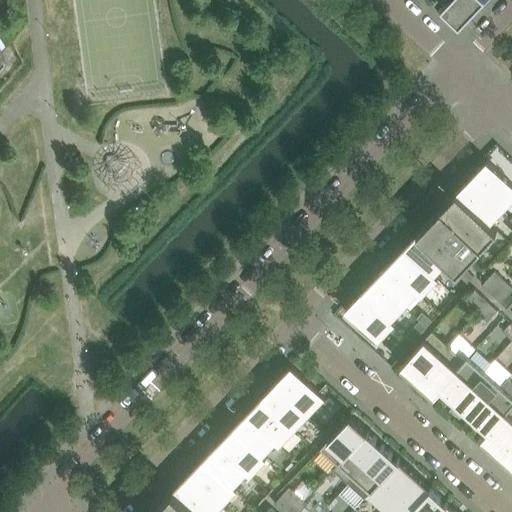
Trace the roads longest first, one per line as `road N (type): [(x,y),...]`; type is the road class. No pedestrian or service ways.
road 1 (residential): [(455,70),(42,503)]
road 2 (residential): [(292,322),(494,108)]
road 3 (residential): [(292,322),(504,511)]
road 4 (residential): [(111,511),(292,322)]
